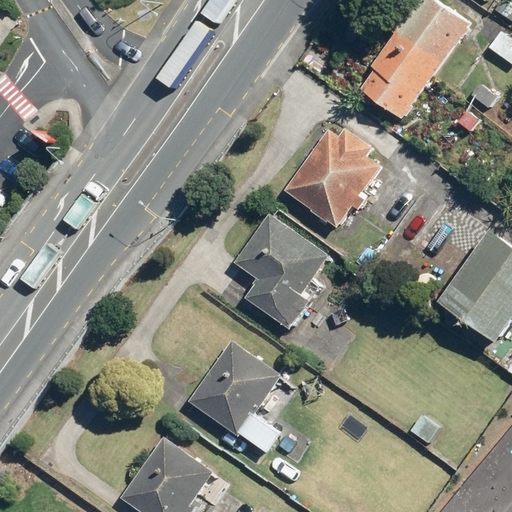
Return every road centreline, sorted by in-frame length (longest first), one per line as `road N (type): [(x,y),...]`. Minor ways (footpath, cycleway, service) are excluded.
road 1 (secondary): [(95,227),(112,165),(169,71),(244,17)]
road 2 (secondary): [(244,17),(218,96),(148,185),(95,227)]
road 3 (secondary): [(0,362),(95,227)]
